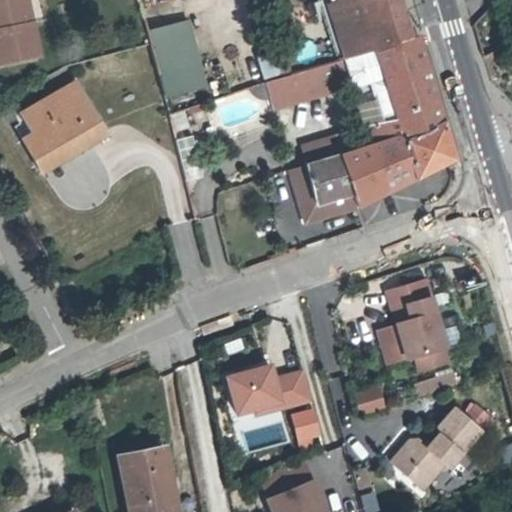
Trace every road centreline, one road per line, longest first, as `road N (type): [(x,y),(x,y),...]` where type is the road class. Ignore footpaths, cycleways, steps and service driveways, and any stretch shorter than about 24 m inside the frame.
road 1 (residential): [(0,398),(155,323),(499,213)]
road 2 (primary): [(436,0),(484,163)]
